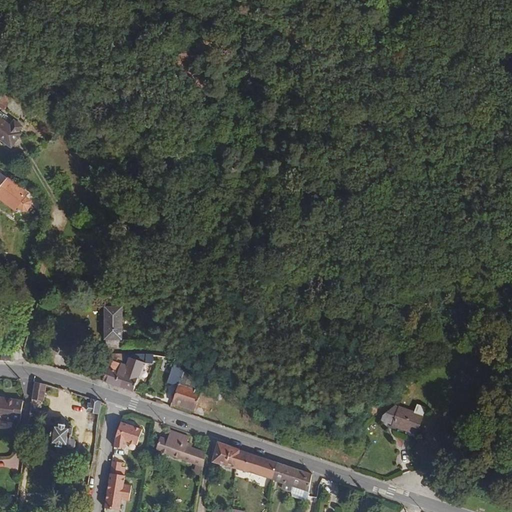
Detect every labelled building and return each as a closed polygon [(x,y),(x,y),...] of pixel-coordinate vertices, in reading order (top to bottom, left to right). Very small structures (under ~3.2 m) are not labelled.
[(14,89),(10,95),(4,91),(0,99),(0,109),(5,113),(12,98),(27,109),(33,113),(39,106),(32,101),(14,89)] [(0,198),(16,211),(19,208),(23,212),(28,211),(33,206),(32,202),(23,195),(25,192),(0,172),(0,138),(12,147),(22,134),(20,133),(23,129),(23,128),(22,127),(15,121),(11,126),(4,120),(8,115),(5,113),(0,109),(0,198)] [(122,349),(123,308),(106,308),(106,340),(107,340),(107,349),(122,349)] [(42,365),(45,350),(39,348),(35,364),(42,365)] [(134,392),(143,365),(154,365),(155,356),(113,355),(105,378),(103,382),(134,392)] [(179,387),(184,372),(177,361),(169,383),(179,387)] [(195,412),(202,394),(219,400),(221,394),(205,383),(203,380),(203,381),(184,372),(179,387),(173,404),(195,412)] [(46,396),(48,386),(36,383),(34,400),(43,401),(44,395),(46,396)] [(20,421),(23,401),(6,399),(5,400),(0,399),(0,421),(13,423),(13,420),(20,421)] [(100,413),(102,403),(93,400),(92,404),(90,404),(89,412),(100,413)] [(415,436),(425,407),(416,404),(414,412),(398,407),(398,408),(395,407),(382,417),(381,421),(392,425),(391,427),(415,436)] [(72,438),(74,427),(71,426),(71,423),(56,421),(56,424),(52,424),(49,446),(73,449),(76,447),(76,441),(72,438)] [(143,429),(122,422),(116,439),(115,448),(126,450),(127,441),(138,445),(143,429)] [(191,449),(186,447),(187,443),(190,436),(172,430),(168,441),(160,438),(156,450),(195,463),(195,474),(202,476),(205,453),(191,449)] [(241,451),(239,450),(218,443),(214,462),(236,469),(238,464),(241,451)] [(273,473),(275,462),(241,451),(238,464),(240,464),(239,469),(251,473),(273,480),(275,473),(273,473)] [(113,462),(111,474),(121,476),(123,463),(113,462)] [(312,475),(275,462),(273,473),(275,473),(273,480),(283,483),(281,488),(291,491),(292,496),(308,501),(309,497),(310,492),(311,483),(312,475)] [(124,485),(125,477),(121,476),(111,474),(106,509),(120,511),(122,500),(130,501),(132,487),(124,485)]
